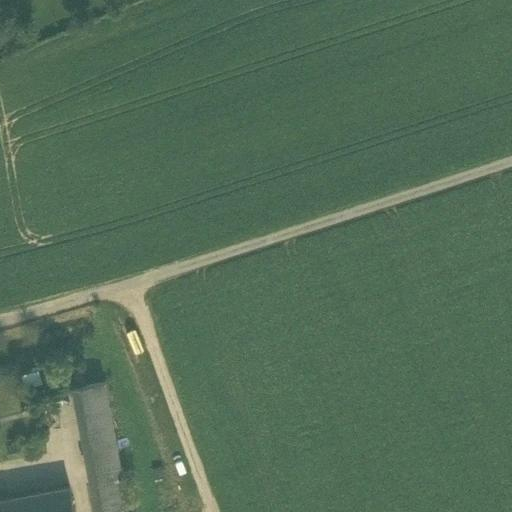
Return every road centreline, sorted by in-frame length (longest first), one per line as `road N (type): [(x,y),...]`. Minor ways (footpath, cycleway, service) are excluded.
road 1 (track): [(511,161),(0,321)]
road 2 (track): [(210,511),(132,281)]
